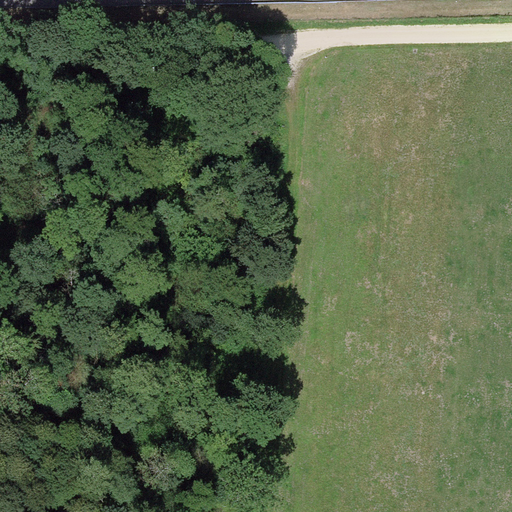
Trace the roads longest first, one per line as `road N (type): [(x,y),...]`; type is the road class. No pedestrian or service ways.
road 1 (track): [(511,33),(286,46),(0,41)]
road 2 (track): [(286,46),(250,511)]
